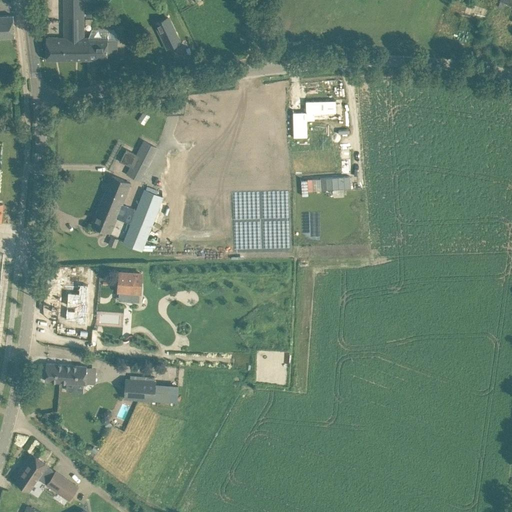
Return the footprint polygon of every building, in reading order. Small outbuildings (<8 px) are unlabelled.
[(84,38),(83,0),(63,0),(64,37),(47,37),(47,59),(89,59),(89,38),(84,38)] [(478,21),(482,22),(487,6),(480,4),(481,1),(479,0),(450,0),(447,9),(454,12),(455,11),(457,11),(456,15),(478,23),(478,21)] [(0,37),(15,36),(13,15),(0,15),(0,37)] [(171,17),(158,23),(171,48),(183,42),(171,17)] [(117,59),(117,49),(117,42),(109,42),(109,38),(89,38),(89,59),(117,59)] [(293,101),(293,129),(307,129),(307,112),(327,112),(327,109),(329,109),(329,106),(336,106),(336,93),(346,93),(346,92),(306,92),(306,103),(293,103),(293,101)] [(127,173),(140,180),(157,147),(143,140),(136,153),(126,148),(120,160),(130,166),(127,173)] [(223,149),(168,153),(169,170),(169,174),(161,175),(162,197),(144,190),(137,208),(131,224),(124,241),(143,249),(155,251),(157,244),(146,243),(160,206),(173,205),(176,231),(215,228),(246,225),(243,201),(243,198),(175,204),(174,194),(250,189),(248,169),(225,170),(223,149)] [(351,158),(341,158),(342,173),(351,173),(351,158)] [(131,182),(121,179),(112,175),(103,196),(105,197),(105,198),(122,205),(123,203),(131,182)] [(350,176),(320,178),(321,189),(351,187),(350,176)] [(131,224),(137,208),(123,203),(122,205),(105,198),(105,197),(103,196),(92,225),(110,232),(116,218),(131,224)] [(111,235),(108,244),(115,247),(119,238),(111,235)] [(120,271),(119,291),(140,292),(141,272),(120,271)] [(76,313),(79,274),(70,273),(70,282),(58,282),(57,309),(68,310),(67,315),(68,315),(68,313),(76,313)] [(97,367),(87,366),(87,365),(46,362),(45,380),(85,383),(95,384),(97,367)] [(156,380),(126,378),(125,398),(154,400),(156,380)] [(78,486),(56,471),(53,474),(51,472),(53,469),(46,465),(46,464),(31,454),(26,461),(28,463),(24,468),(25,469),(22,473),(21,473),(16,480),(29,489),(38,477),(69,499),(78,486)]
